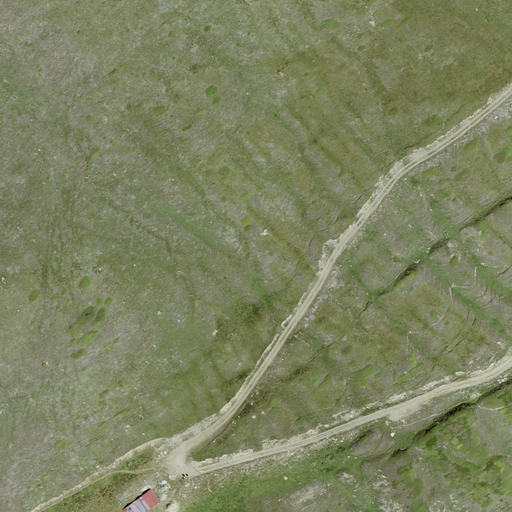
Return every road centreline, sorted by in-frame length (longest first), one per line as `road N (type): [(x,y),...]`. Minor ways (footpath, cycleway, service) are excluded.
road 1 (track): [(180,466),(179,450),(227,417),(390,183),(511,91)]
road 2 (track): [(511,361),(309,441),(199,471),(180,466)]
